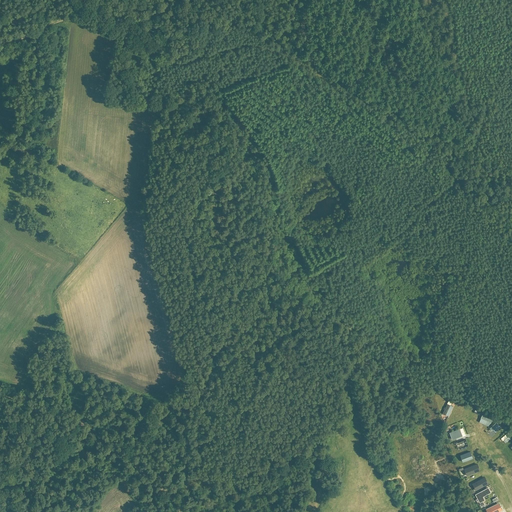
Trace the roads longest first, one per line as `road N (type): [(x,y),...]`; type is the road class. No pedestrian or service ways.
road 1 (track): [(0,392),(83,424),(127,455),(180,511)]
road 2 (track): [(0,46),(61,21),(114,31)]
